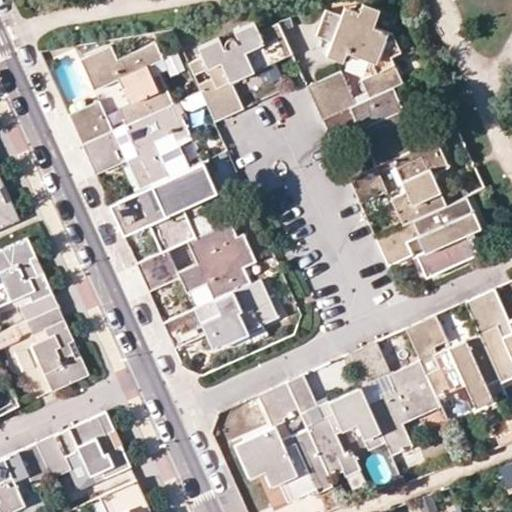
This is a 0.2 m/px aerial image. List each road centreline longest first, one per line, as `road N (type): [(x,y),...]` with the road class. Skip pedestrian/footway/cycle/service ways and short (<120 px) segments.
road 1 (residential): [(0,30),(144,367)]
road 2 (residential): [(167,417),(372,326)]
road 3 (residential): [(372,326),(284,127)]
road 4 (residential): [(144,367),(0,433)]
road 5 (residential): [(372,326),(507,266)]
